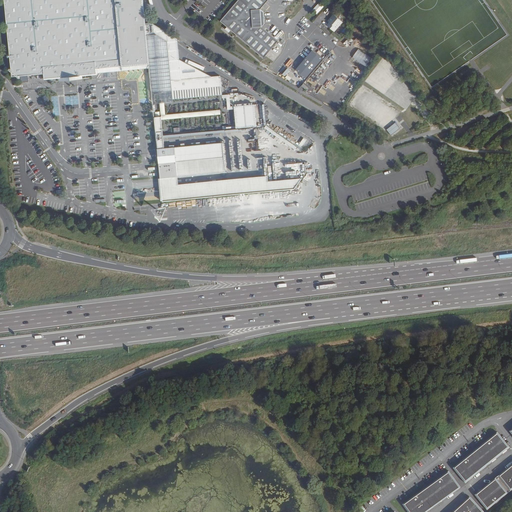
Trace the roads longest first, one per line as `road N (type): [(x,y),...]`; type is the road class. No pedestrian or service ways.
road 1 (motorway): [(17,450),(82,399),(131,374),(220,341),(336,319),(350,306)]
road 2 (motorway): [(0,347),(350,306)]
road 3 (motorway): [(346,282),(0,323)]
road 4 (motorway): [(346,282),(329,273),(161,274),(54,254),(9,232)]
road 5 (unclassified): [(156,0),(173,24),(338,122)]
road 6 (unknown): [(143,140),(259,131),(292,154),(322,143)]
road 7 (motorway): [(511,262),(346,282)]
road 8 (motorway): [(350,306),(511,287)]
